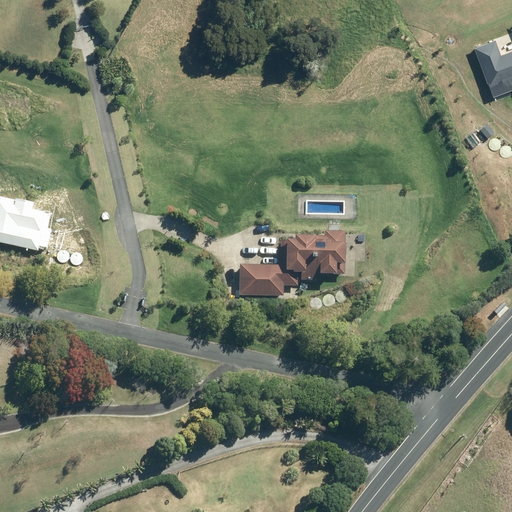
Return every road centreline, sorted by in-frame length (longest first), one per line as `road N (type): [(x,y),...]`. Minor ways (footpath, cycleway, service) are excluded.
road 1 (unclassified): [(0,304),(334,377),(441,412)]
road 2 (tertiary): [(441,412),(362,511)]
